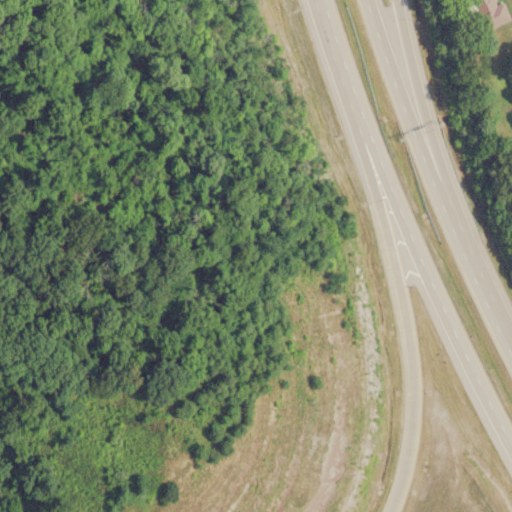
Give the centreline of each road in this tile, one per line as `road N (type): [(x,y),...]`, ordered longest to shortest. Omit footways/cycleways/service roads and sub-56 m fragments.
road 1 (trunk): [(381,170),(425,377),(425,457),(411,511)]
road 2 (trunk): [(381,170),(511,445)]
road 3 (trunk): [(442,180),(377,0)]
road 4 (trunk): [(442,180),(395,0)]
road 5 (trunk): [(320,0),(381,170)]
road 6 (trunk): [(511,336),(442,180)]
